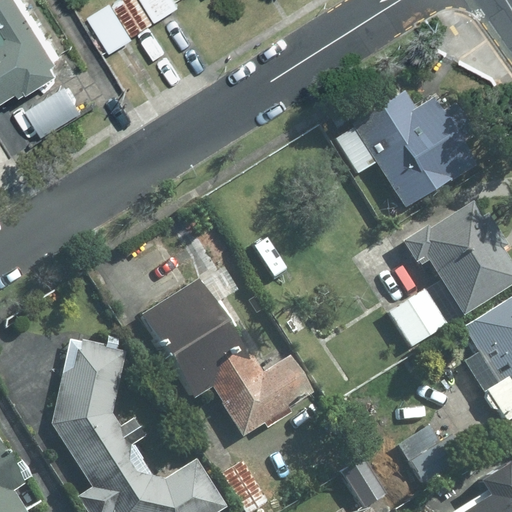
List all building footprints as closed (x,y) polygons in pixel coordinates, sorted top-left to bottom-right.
[(44,0),(11,0),(0,7),(0,92),(5,101),(79,55),(44,0)] [(113,0),(91,15),(94,20),(113,50),(183,5),(179,0),(113,0)] [(456,79),(361,133),(404,208),(499,154),(456,79)] [(511,249),(478,194),(414,234),(441,277),(388,309),(413,349),(511,288),(511,249)] [(213,271),(145,311),(197,400),(218,387),(244,433),(321,389),(297,347),(267,365),(213,271)] [(511,410),(511,297),(452,333),(502,416),(511,410)] [(129,341),(70,328),(50,421),(92,485),(79,493),(91,511),(215,511),(227,505),(198,459),(172,476),(148,468),(113,412),(129,341)] [(434,419),(401,440),(427,481),(460,460),(434,419)] [(0,429),(0,511),(19,511),(43,498),(0,429)] [(511,511),(511,461),(441,506),(444,511),(511,511)] [(380,511),(370,493),(334,511),(380,511)]
